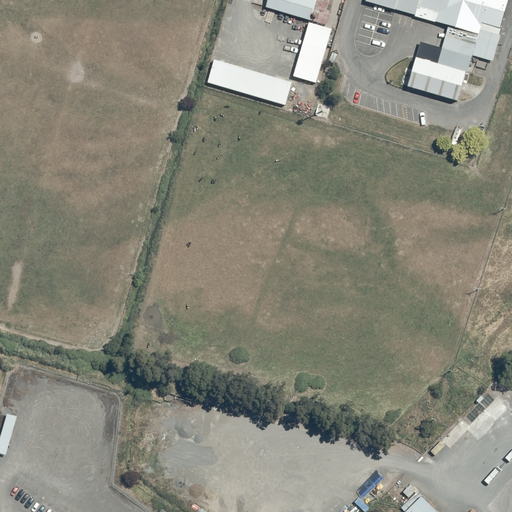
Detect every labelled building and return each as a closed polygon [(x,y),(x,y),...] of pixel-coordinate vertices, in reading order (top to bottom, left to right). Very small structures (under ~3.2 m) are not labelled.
[(305,0),(248,0),(301,16),(305,0)] [(477,0),(386,0),(439,16),(427,56),(457,65),(463,46),(484,52),(495,16),(474,9),(477,0)] [(332,29),(310,22),(295,77),(317,83),(332,29)] [(458,68),(408,53),(400,80),(450,95),(458,68)] [(293,82),(215,59),(209,82),(286,105),(293,82)] [(17,416),(7,413),(0,437),(0,453),(6,455),(17,416)] [(436,511),(414,489),(396,506),(402,511),(436,511)]
